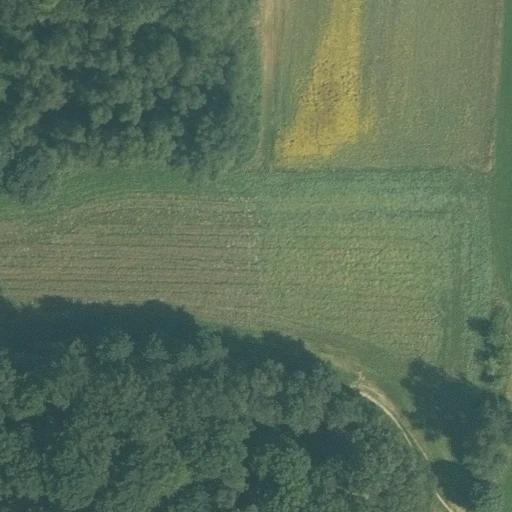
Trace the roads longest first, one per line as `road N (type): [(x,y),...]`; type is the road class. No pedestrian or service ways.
road 1 (track): [(0,357),(193,368),(301,391),(362,464),(369,511)]
road 2 (track): [(471,511),(415,440),(367,399),(348,390),(301,391)]
